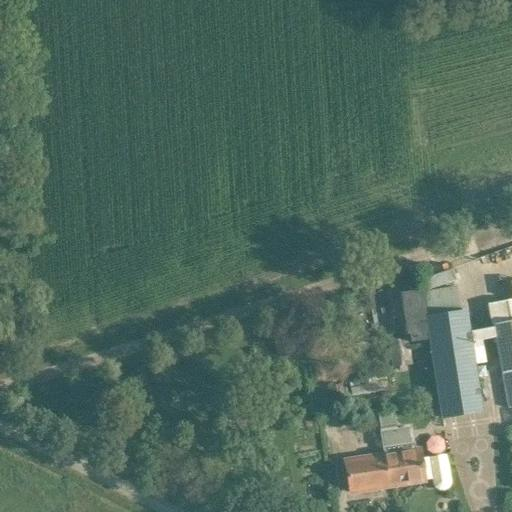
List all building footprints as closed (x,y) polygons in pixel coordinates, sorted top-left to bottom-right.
[(422,290),(400,293),(407,339),(408,339),(408,342),(412,342),(429,339),(432,355),(439,399),(442,418),(482,412),(478,392),(475,368),(485,366),(479,329),(469,330),(465,311),(426,318),(422,290)] [(511,300),(489,305),(508,408),(511,407),(511,300)] [(411,365),(408,339),(388,341),(391,368),(411,365)] [(341,385),(329,388),(332,401),(344,398),(341,385)] [(408,445),(410,444),(408,427),(381,432),(385,455),(346,461),(351,492),(432,480),(433,484),(435,488),(438,491),(444,491),(448,488),(450,485),(451,480),(446,455),(421,459),(420,450),(409,452),(408,445)]
